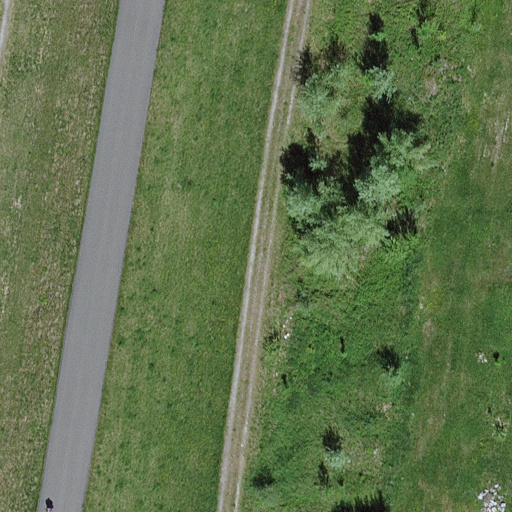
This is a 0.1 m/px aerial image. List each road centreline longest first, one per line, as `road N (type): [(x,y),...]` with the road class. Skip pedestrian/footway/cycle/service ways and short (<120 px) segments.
road 1 (track): [(311,0),(228,511)]
road 2 (track): [(475,511),(476,297),(511,100)]
